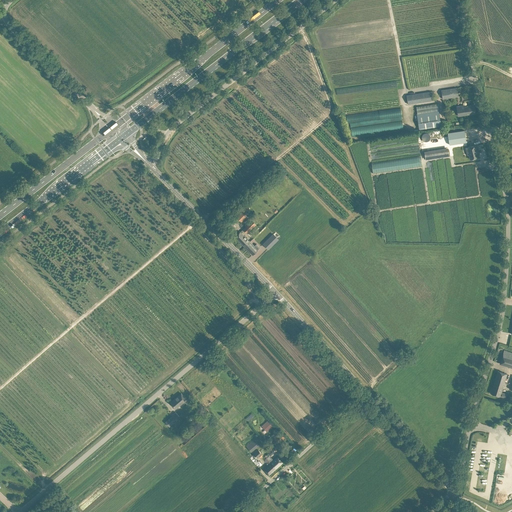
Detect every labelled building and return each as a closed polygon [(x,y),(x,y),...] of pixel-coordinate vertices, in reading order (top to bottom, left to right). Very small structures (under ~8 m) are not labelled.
[(441,90),(442,99),(458,96),(457,88),(441,90)] [(406,95),(408,104),(433,101),(432,91),(406,95)] [(416,107),(419,129),(441,126),(438,104),(416,107)] [(456,106),(458,116),(475,113),(474,105),(463,106),(463,105),(456,106)] [(401,108),(346,114),(347,122),(402,116),(401,108)] [(402,119),(382,123),(384,132),(404,128),(402,119)] [(448,133),(449,144),(466,142),(464,130),(448,133)] [(427,132),(422,135),(426,140),(431,137),(427,132)] [(467,147),(470,159),(478,157),(476,149),(478,149),(477,145),(467,147)] [(426,158),(450,156),(449,148),(425,150),(426,158)] [(374,172),(423,166),(422,156),(372,162),(374,172)] [(236,217),(241,222),(247,216),(242,211),(236,217)] [(225,217),(220,222),(230,232),(235,227),(225,217)] [(243,229),(247,233),(256,224),(252,220),(243,229)] [(255,247),(240,232),(235,237),(252,255),(260,247),(257,244),(255,247)] [(272,234),(263,244),(268,249),(278,239),(272,234)] [(511,352),(504,350),(500,364),(511,367),(511,352)] [(491,393),(495,395),(500,396),(505,398),(506,394),(501,392),(507,373),(498,371),(491,393)] [(171,402),(174,406),(176,408),(186,399),(181,393),(171,402)] [(166,422),(169,426),(180,417),(176,412),(172,415),(173,416),(166,422)] [(268,420),(261,426),(266,431),(273,425),(268,420)] [(272,440),(275,445),(285,436),(281,432),(272,440)] [(246,446),(251,452),(259,445),(254,439),(246,446)] [(262,464),(256,458),(257,458),(262,454),(258,449),(253,454),(252,456),(249,453),(248,455),(258,467),(262,464)] [(267,454),(265,456),(266,458),(271,463),(276,468),(283,462),(279,458),(278,456),(274,460),(272,461),(268,456),(267,454)] [(271,463),(266,458),(264,460),(267,463),(266,464),(268,465),(264,469),(269,475),(276,468),(271,463)]
